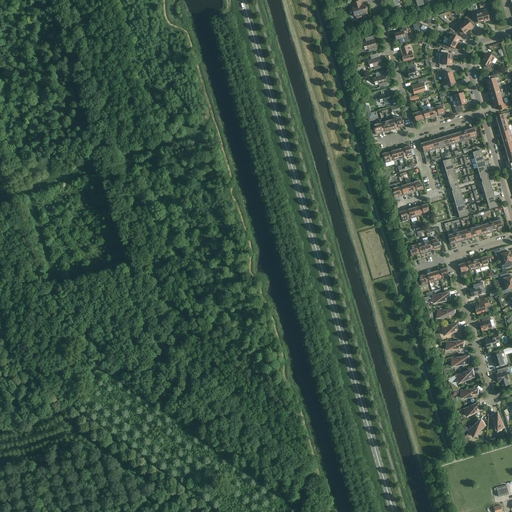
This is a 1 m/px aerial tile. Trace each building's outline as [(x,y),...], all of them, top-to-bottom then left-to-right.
[(361,6),(360,1),(352,3),(353,7),(352,7),(354,14),(355,13),(356,18),(362,17),(362,16),(367,14),(366,11),(367,11),(368,10),(367,7),(366,7),(365,7),(365,6),(361,7),(361,6)] [(480,11),(481,13),(484,22),(487,21),(489,20),(488,16),(491,15),(489,8),(480,11)] [(472,13),(474,20),(477,19),(478,23),(480,23),(484,22),(481,13),(476,14),(475,12),(472,13)] [(461,21),(462,23),(468,30),(471,28),(471,27),(472,26),(470,23),(472,21),(468,15),(461,21)] [(454,26),(458,32),(461,30),(464,33),(465,32),(468,30),(462,23),(458,26),(457,24),(454,26)] [(400,33),(394,34),(396,40),(399,39),(400,44),(409,41),(405,28),(399,30),(400,33)] [(449,38),(448,39),(457,44),(459,41),(458,40),(459,38),(455,37),(457,34),(451,30),(449,32),(448,31),(445,36),(449,38)] [(377,49),(373,36),(365,38),(366,42),(362,43),(364,47),(365,50),(368,49),(369,52),(377,49)] [(457,44),(448,39),(446,44),(444,43),(442,46),(448,49),(450,46),(454,48),(455,47),(457,44)] [(357,48),(357,41),(349,41),(349,49),(357,48)] [(403,54),(401,54),(403,62),(413,59),(411,51),(409,52),(407,46),(400,48),(401,52),(402,52),(403,54)] [(439,59),(442,59),(452,60),(452,57),(451,57),(452,55),(447,54),(448,51),(441,50),(440,54),(439,59)] [(485,55),(483,58),(492,63),(494,58),(496,59),(498,56),(492,53),(490,56),(487,53),(486,55),(485,55)] [(373,67),(374,69),(382,67),(378,54),(370,56),(371,59),(368,60),(369,65),(370,68),(373,67)] [(489,67),(492,63),(483,58),(482,61),(482,62),(481,63),(485,65),(483,68),(490,72),(491,68),(489,67)] [(452,60),(442,59),(439,59),(438,64),(439,64),(439,68),(446,69),(446,65),(450,66),(451,64),(452,60)] [(409,70),(407,70),(409,79),(417,77),(415,72),(417,71),(415,64),(408,67),(409,70)] [(378,84),(379,87),(387,85),(383,71),(375,73),(376,77),(373,78),(374,83),(375,85),(378,84)] [(442,75),(444,81),(453,78),(452,74),(451,73),(447,74),(446,71),(439,73),(440,76),(442,75)] [(487,86),(497,83),(495,78),(497,78),(496,74),(486,78),(487,83),(486,83),(487,86)] [(423,83),(426,82),(425,78),(417,80),(419,84),(412,86),(414,94),(425,91),(423,83)] [(450,84),(454,83),(454,81),(453,78),(444,81),(445,86),(443,86),(444,90),(451,88),(450,84)] [(497,83),(487,86),(487,87),(488,86),(489,88),(488,88),(489,91),(501,88),(500,83),(497,84),(497,83)] [(489,91),(489,92),(490,92),(490,93),(489,93),(490,97),(500,94),(502,93),(501,88),(489,91)] [(384,105),(392,102),(388,89),(380,91),(381,95),(378,96),(379,100),(380,100),(380,103),(384,102),(384,105)] [(453,102),(455,101),(464,98),(463,95),(462,93),(458,94),(457,91),(450,93),(453,102)] [(464,98),(455,101),(457,106),(454,107),(456,114),(463,112),(461,105),(465,104),(465,102),(464,98)] [(506,109),(506,107),(505,103),(503,98),(501,99),(492,102),(493,105),(494,105),(494,107),(498,106),(500,111),(506,109)] [(435,104),(436,107),(433,108),(435,116),(438,115),(440,115),(440,116),(445,114),(443,109),(442,109),(440,102),(435,104)] [(425,119),(426,119),(427,120),(430,119),(428,109),(422,111),(423,111),(425,119)] [(414,117),(416,123),(421,121),(421,120),(422,120),(425,119),(423,111),(422,111),(420,112),(420,111),(414,113),(415,117),(414,117)] [(496,117),(496,119),(497,122),(506,119),(504,114),(496,116),(496,117)] [(395,128),(398,127),(399,127),(400,128),(405,126),(403,121),(402,121),(401,117),(395,119),(396,119),(393,120),(395,128)] [(506,119),(497,122),(499,127),(508,125),(506,119)] [(390,131),(387,121),(382,123),(385,131),(384,131),(386,131),(386,132),(390,131)] [(374,125),(372,126),(373,130),(374,129),(376,135),(381,133),(380,132),(382,132),(382,131),(384,131),(385,131),(382,123),(380,124),(379,123),(374,125)] [(500,133),(509,130),(508,125),(499,127),(500,133)] [(468,130),(471,139),(476,138),(474,132),(475,132),(474,128),(468,130)] [(463,131),(466,141),(471,139),(468,130),(463,131)] [(509,130),(500,133),(502,138),(511,136),(509,130)] [(466,141),(463,131),(458,133),(460,142),(466,141)] [(452,134),(455,144),(460,142),(458,133),(452,134)] [(420,144),(421,148),(422,147),(424,153),(429,151),(426,142),(420,144)] [(404,147),(404,148),(401,149),(401,148),(404,158),(404,156),(406,156),(407,157),(412,155),(411,150),(410,146),(404,147)] [(396,150),(399,159),(404,158),(401,148),(396,150)] [(391,151),(393,161),(399,159),(396,150),(391,151)] [(388,152),(386,153),(382,154),(383,158),(385,163),(391,162),(390,160),(393,160),(393,161),(391,151),(390,151),(391,152),(388,153),(388,152)] [(487,171),(479,173),(480,179),(482,178),(482,180),(488,179),(487,177),(488,177),(487,171)] [(483,182),(482,183),(483,188),(491,186),(490,180),(488,181),(488,179),(482,180),(483,182)] [(423,190),(422,184),(421,184),(420,180),(414,182),(414,183),(412,184),(411,183),(414,191),(416,190),(417,190),(418,190),(418,191),(423,190)] [(452,189),(458,188),(457,186),(459,185),(457,180),(449,182),(451,188),(452,187),(452,189)] [(409,194),(406,184),(401,186),(403,194),(405,194),(405,195),(409,194)] [(403,194),(401,186),(401,187),(398,187),(392,188),(394,192),(393,192),(395,198),(399,197),(399,196),(401,195),(400,195),(403,194)] [(453,197),(461,195),(460,189),(459,190),(458,188),(452,189),(453,191),(452,192),(453,197)] [(427,204),(423,205),(424,206),(419,207),(418,206),(421,216),(422,219),(424,218),(426,216),(425,215),(429,213),(428,208),(427,204)] [(421,216),(418,206),(413,208),(416,217),(421,216)] [(416,217),(413,208),(408,209),(411,219),(416,217)] [(403,212),(403,211),(395,213),(397,218),(399,217),(398,216),(401,216),(402,221),(408,220),(407,218),(410,218),(410,219),(411,219),(408,209),(408,210),(405,211),(403,212)] [(497,221),(495,221),(497,230),(499,229),(499,231),(504,229),(500,218),(496,219),(497,221)] [(484,224),(487,233),(488,232),(489,234),(492,232),(490,223),(484,224)] [(482,235),(479,226),(474,227),(477,236),(478,235),(478,237),(482,235)] [(472,239),(469,229),(464,230),(466,239),(468,239),(468,240),(472,239)] [(428,241),(431,249),(434,248),(435,248),(435,249),(440,248),(439,242),(438,242),(437,238),(431,240),(431,241),(429,242),(428,241)] [(426,252),(423,242),(418,244),(420,252),(422,252),(422,253),(426,252)] [(420,252),(418,244),(418,245),(415,245),(410,246),(411,250),(410,250),(412,256),(416,255),(416,254),(418,253),(417,253),(420,252)] [(499,248),(494,250),(493,250),(494,250),(495,253),(494,253),(495,253),(496,256),(501,255),(502,260),(511,257),(509,251),(509,252),(506,253),(505,250),(500,251),(499,248)] [(488,260),(487,256),(482,257),(483,258),(478,260),(478,259),(477,259),(480,268),(481,272),(485,270),(484,267),(489,266),(487,260),(488,260)] [(500,261),(502,266),(503,269),(502,269),(511,267),(511,266),(511,264),(511,263),(511,260),(511,257),(502,260),(500,261)] [(472,260),(475,270),(480,268),(477,259),(472,260)] [(467,262),(470,271),(475,270),(472,260),(467,262)] [(458,265),(459,269),(460,268),(461,274),(467,272),(467,271),(469,270),(470,272),(470,271),(467,262),(467,263),(462,264),(462,263),(458,265)] [(447,272),(446,268),(442,269),(442,270),(437,271),(440,280),(440,279),(442,278),(443,279),(448,278),(447,272)] [(432,272),(435,282),(440,280),(437,271),(432,272)] [(499,274),(500,276),(501,280),(503,279),(505,284),(511,282),(511,275),(511,276),(508,277),(507,272),(507,271),(499,273),(499,274)] [(427,274),(429,283),(435,282),(432,272),(427,274)] [(422,275),(418,276),(419,280),(421,286),(427,284),(426,283),(429,282),(429,283),(427,274),(427,275),(424,275),(422,276),(422,275)] [(476,287),(469,289),(472,297),(481,294),(479,288),(483,287),(482,282),(475,284),(476,287)] [(511,289),(511,288),(511,282),(505,284),(506,290),(501,291),(502,294),(502,295),(511,291),(511,289)] [(434,303),(439,302),(439,303),(440,303),(440,302),(441,302),(442,302),(443,301),(450,299),(448,293),(432,297),(434,303)] [(481,305),(474,307),(477,314),(481,313),(480,312),(485,310),(486,312),(490,311),(491,309),(490,305),(488,306),(487,300),(480,302),(481,305)] [(454,310),(437,312),(437,318),(442,318),(442,319),(443,319),(444,319),(445,318),(446,318),(447,318),(454,317),(454,310)] [(479,323),(481,331),(492,328),(489,320),(490,320),(490,317),(484,319),(485,321),(479,323)] [(457,323),(442,329),(444,335),(449,333),(449,334),(450,334),(451,334),(451,333),(452,333),(453,332),(460,329),(457,323)] [(499,340),(497,334),(491,335),(492,339),(486,341),(486,340),(484,341),(485,344),(487,349),(496,346),(495,342),(496,341),(499,340)] [(456,349),(463,348),(463,342),(446,343),(447,350),(452,349),(452,350),(453,350),(454,350),(455,350),(456,349)] [(491,356),(493,363),(494,362),(494,363),(494,364),(494,365),(494,366),(495,366),(495,367),(504,364),(503,358),(501,359),(501,357),(502,357),(501,354),(504,353),(503,350),(491,353),(492,356),(491,356)] [(467,357),(451,360),(452,366),(457,365),(457,366),(458,366),(459,366),(460,366),(460,365),(461,365),(462,365),(469,363),(467,357)] [(500,382),(502,387),(509,385),(507,380),(508,380),(505,372),(509,371),(508,367),(497,370),(498,374),(496,374),(498,383),(499,383),(498,382),(500,382)] [(471,370),(456,377),(455,377),(455,376),(448,379),(449,384),(450,384),(453,391),(462,389),(461,386),(458,387),(455,381),(458,380),(459,383),(464,381),(464,382),(464,381),(465,381),(466,381),(466,380),(467,380),(468,379),(474,376),(471,370)] [(477,389),(460,392),(461,398),(466,398),(467,398),(468,398),(469,398),(470,397),(471,397),(478,396),(477,389)] [(479,403),(464,410),(467,416),(471,414),(472,414),(473,414),(474,414),(474,413),(475,413),(475,412),(476,412),(482,409),(479,403)] [(503,428),(497,413),(491,415),(494,422),(493,423),(494,424),(494,425),(494,426),(495,426),(497,431),(503,428)] [(485,425),(480,420),(469,432),(473,437),(477,433),(477,434),(478,433),(479,432),(479,431),(480,430),(485,425)] [(509,494),(507,489),(506,485),(496,487),(498,491),(497,491),(499,497),(509,494)]
